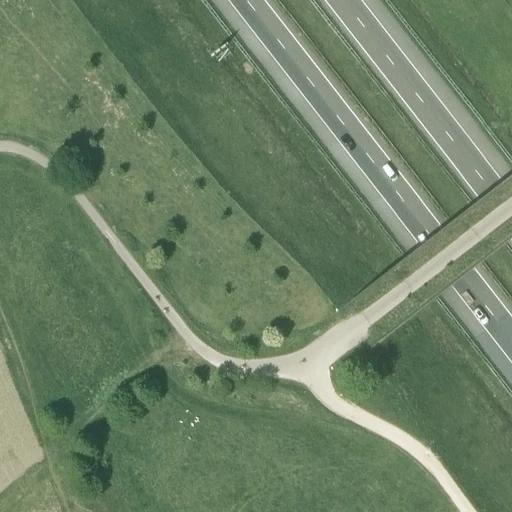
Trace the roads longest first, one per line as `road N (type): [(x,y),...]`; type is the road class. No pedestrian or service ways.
road 1 (motorway): [(243,0),(511,350)]
road 2 (motorway): [(511,227),(338,0)]
road 3 (unclassified): [(302,368),(511,207)]
road 4 (track): [(468,511),(430,464),(326,394),(302,368)]
